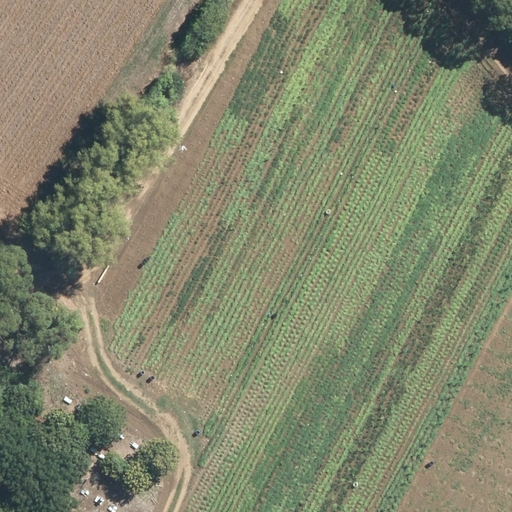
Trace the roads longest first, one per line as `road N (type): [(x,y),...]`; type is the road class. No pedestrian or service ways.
road 1 (track): [(0,244),(198,401),(217,431),(185,511)]
road 2 (track): [(67,298),(284,0)]
